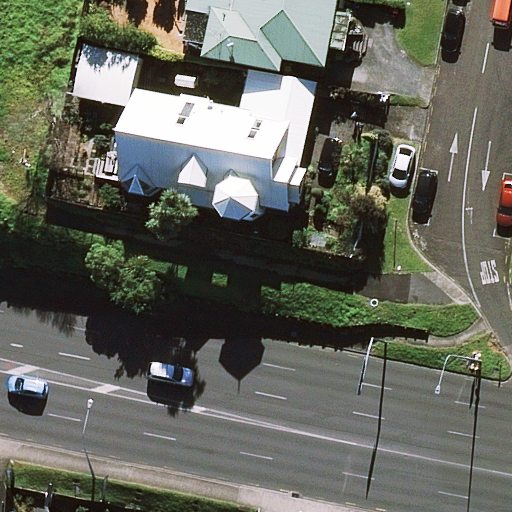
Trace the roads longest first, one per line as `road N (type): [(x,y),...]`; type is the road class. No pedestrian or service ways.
road 1 (primary): [(0,311),(237,375),(511,429)]
road 2 (primary): [(511,509),(0,407)]
road 3 (residential): [(497,0),(462,229),(511,335)]
